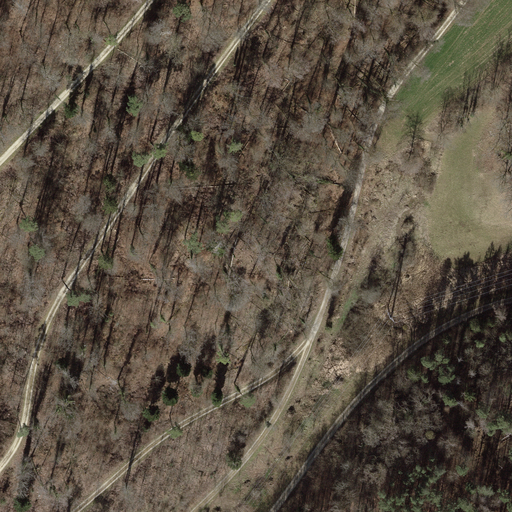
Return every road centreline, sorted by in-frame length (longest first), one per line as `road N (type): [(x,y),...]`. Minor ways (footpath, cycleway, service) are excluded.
road 1 (track): [(459,0),(384,103),(336,275),(280,410),(193,511)]
road 2 (track): [(0,469),(21,431),(63,293),(268,0)]
road 3 (track): [(273,511),(401,356),(470,315),(511,301)]
road 4 (track): [(314,332),(275,375),(172,430),(75,511)]
road 5 (track): [(0,161),(150,0)]
